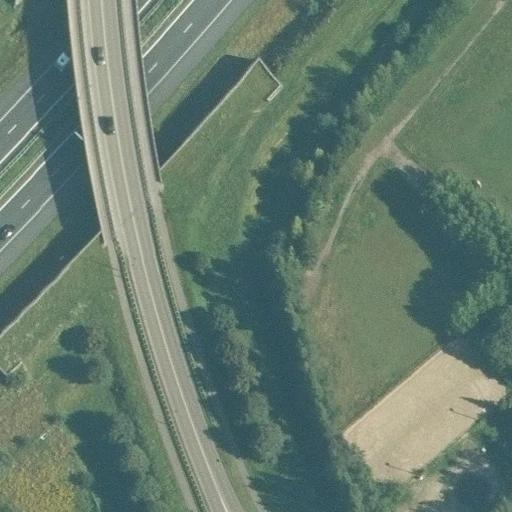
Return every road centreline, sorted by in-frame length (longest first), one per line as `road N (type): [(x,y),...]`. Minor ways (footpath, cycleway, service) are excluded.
road 1 (secondary): [(228,511),(177,380),(132,220),(102,0)]
road 2 (motorway): [(0,231),(212,0)]
road 3 (motorway): [(129,0),(0,141)]
